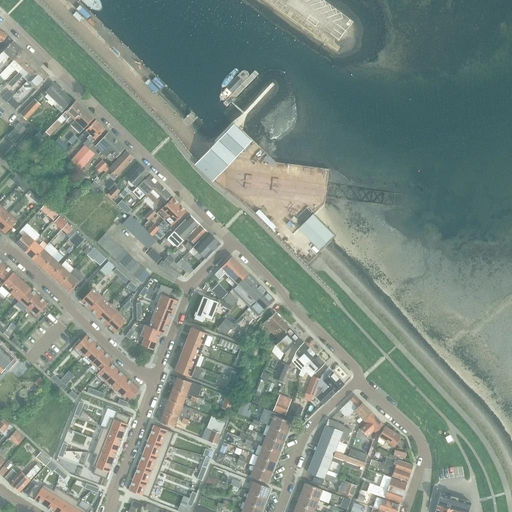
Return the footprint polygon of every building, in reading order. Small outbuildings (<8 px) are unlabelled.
[(288,0),(301,8),(306,0),(288,0)] [(13,61),(23,50),(13,41),(0,54),(0,63),(4,60),(8,55),(13,61)] [(9,84),(32,59),(23,50),(13,61),(0,74),(0,75),(4,80),(12,72),(15,69),(19,73),(8,83),(9,84)] [(22,87),(41,67),(32,59),(9,84),(12,87),(22,76),(27,81),(22,86),(22,87)] [(41,67),(22,87),(26,90),(28,87),(30,89),(33,86),(37,89),(49,76),(41,67)] [(45,97),(62,113),(72,101),(53,84),(46,92),(48,94),(45,97)] [(6,102),(16,111),(24,103),(15,94),(6,102)] [(20,114),(26,120),(40,105),(34,99),(20,114)] [(75,120),(85,110),(75,101),(42,135),(41,134),(45,138),(48,135),(50,136),(66,119),(67,120),(71,116),(75,120)] [(85,110),(75,120),(79,124),(75,127),(76,128),(68,137),(74,142),(82,133),(81,132),(94,119),(85,110)] [(12,127),(17,122),(16,121),(19,117),(14,113),(6,122),(11,126),(12,127)] [(89,139),(84,144),(85,145),(88,148),(105,129),(96,120),(86,130),(90,135),(87,138),(89,139)] [(17,122),(12,127),(14,128),(7,136),(14,142),(26,129),(19,123),(19,124),(17,122)] [(233,123),(195,163),(213,180),(251,140),(233,123)] [(41,134),(39,132),(33,138),(39,144),(45,138),(41,134)] [(95,147),(110,163),(124,149),(108,133),(95,147)] [(68,146),(59,138),(54,143),(64,151),(68,146)] [(77,155),(71,161),(76,165),(81,159),(89,150),(85,146),(77,155)] [(81,159),(76,165),(80,169),(87,161),(94,154),(89,150),(81,159)] [(54,153),(53,155),(53,157),(54,158),(56,160),(59,160),(62,158),(62,155),(60,152),(57,151),(54,153)] [(110,175),(114,180),(134,159),(126,151),(109,169),(113,172),(110,175)] [(95,168),(100,172),(106,165),(102,161),(95,168)] [(137,184),(148,173),(140,165),(137,168),(136,167),(127,176),(127,178),(129,180),(128,182),(128,184),(131,187),(133,187),(134,186),(134,187),(137,184)] [(146,195),(158,183),(150,175),(138,187),(132,193),(133,194),(135,193),(137,195),(142,191),(146,195)] [(15,176),(11,180),(18,186),(21,182),(15,176)] [(110,191),(115,187),(117,185),(112,180),(106,187),(110,191)] [(21,182),(18,186),(24,191),(27,188),(21,182)] [(89,187),(97,195),(102,190),(94,182),(89,187)] [(158,183),(146,195),(147,197),(159,208),(171,196),(158,183)] [(110,191),(108,193),(108,194),(113,198),(120,191),(115,187),(110,191)] [(39,205),(43,202),(36,196),(33,200),(39,205)] [(63,197),(57,203),(62,206),(67,201),(63,197)] [(164,220),(180,204),(173,197),(157,213),(164,220)] [(0,204),(0,220),(8,212),(0,204)] [(48,219),(51,222),(58,215),(45,204),(41,209),(50,217),(48,219)] [(185,210),(180,204),(164,220),(159,224),(163,227),(167,223),(170,226),(185,210)] [(277,226),(281,222),(263,204),(259,208),(277,226)] [(144,216),(149,221),(156,214),(151,209),(144,216)] [(8,212),(0,220),(0,229),(4,234),(17,220),(8,212)] [(333,235),(312,214),(298,228),(319,249),(333,235)] [(125,228),(134,219),(130,215),(121,224),(125,228)] [(177,247),(187,237),(200,224),(190,215),(167,238),(177,247)] [(60,216),(53,223),(61,230),(67,223),(60,216)] [(130,232),(138,223),(134,219),(125,228),(130,232)] [(134,236),(142,227),(138,223),(130,232),(134,236)] [(151,228),(155,233),(159,229),(154,224),(151,228)] [(195,245),(208,232),(200,224),(187,237),(194,245),(195,245)] [(139,240),(147,231),(142,227),(134,236),(139,240)] [(69,239),(76,231),(72,228),(66,236),(69,239)] [(152,236),(155,233),(151,228),(147,232),(152,236)] [(76,231),(69,239),(73,242),(79,235),(76,231)] [(156,240),(152,236),(147,232),(147,231),(139,240),(148,249),(156,240)] [(205,258),(219,244),(208,232),(195,245),(189,251),(193,255),(198,251),(205,258)] [(24,252),(34,241),(25,233),(15,243),(24,252)] [(101,247),(110,237),(105,233),(97,242),(101,247)] [(57,248),(60,244),(51,236),(48,240),(57,248)] [(106,251),(114,241),(110,237),(101,247),(106,251)] [(87,255),(93,247),(85,240),(73,253),(76,256),(84,247),(86,249),(83,252),(87,255)] [(33,260),(43,249),(47,245),(43,241),(39,245),(34,241),(24,252),(33,260)] [(110,255),(119,245),(114,241),(106,251),(110,255)] [(115,259),(123,250),(119,245),(110,255),(115,259)] [(93,247),(87,255),(90,258),(97,250),(93,247)] [(42,268),(52,257),(43,249),(33,260),(42,268)] [(119,263),(127,254),(123,250),(115,259),(119,263)] [(123,267),(132,258),(127,254),(119,263),(123,267)] [(163,262),(170,267),(174,260),(168,255),(163,262)] [(51,276),(60,265),(52,257),(42,268),(51,276)] [(237,284),(248,273),(232,257),(214,275),(219,279),(225,273),(228,277),(230,276),(237,284)] [(128,271),(136,262),(132,258),(123,267),(128,271)] [(170,267),(163,262),(161,260),(158,265),(176,279),(180,274),(170,267)] [(1,261),(0,262),(0,282),(12,270),(1,261)] [(106,275),(114,266),(108,261),(100,270),(106,275)] [(132,275),(140,266),(136,262),(128,271),(132,275)] [(59,284),(69,274),(60,265),(51,276),(59,284)] [(137,279),(145,270),(140,266),(132,275),(137,279)] [(116,268),(112,272),(119,277),(122,274),(116,268)] [(12,270),(0,282),(0,284),(9,293),(22,280),(12,270)] [(145,270),(137,279),(141,283),(149,274),(145,270)] [(249,307),(265,291),(248,273),(237,284),(231,290),(249,307)] [(69,274),(59,284),(68,293),(78,282),(69,274)] [(122,274),(119,277),(125,283),(128,280),(122,274)] [(22,280),(9,293),(20,302),(32,289),(22,280)] [(130,282),(127,285),(133,291),(137,287),(130,282)] [(160,295),(157,304),(174,311),(178,301),(169,297),(172,289),(161,285),(157,294),(160,295)] [(144,287),(139,294),(143,297),(148,290),(144,287)] [(93,288),(80,301),(89,309),(101,296),(93,288)] [(32,289),(20,302),(30,312),(42,298),(32,289)] [(265,291),(249,307),(259,318),(265,312),(262,310),(273,299),(265,291)] [(222,306),(231,311),(240,303),(230,293),(223,300),(224,302),(222,306)] [(101,296),(89,309),(97,317),(110,304),(101,296)] [(204,317),(211,319),(217,302),(203,296),(194,318),(202,321),(204,317)] [(42,298),(30,312),(34,316),(33,317),(39,323),(49,312),(43,307),(47,303),(42,298)] [(128,301),(122,307),(126,310),(132,304),(128,301)] [(110,304),(97,317),(105,325),(118,311),(110,304)] [(157,304),(152,315),(169,322),(174,311),(157,304)] [(118,311),(105,325),(114,333),(117,330),(127,320),(118,311)] [(278,338),(290,327),(274,312),(263,323),(278,338)] [(152,315),(148,326),(165,332),(169,322),(152,315)] [(217,328),(224,334),(233,324),(226,318),(217,328)] [(144,324),(140,336),(144,337),(141,345),(154,350),(161,332),(165,333),(165,332),(148,326),(144,324)] [(204,345),(208,333),(191,327),(186,338),(204,345)] [(290,327),(278,338),(276,340),(278,342),(276,344),(284,352),(299,337),(290,327)] [(243,335),(248,341),(255,334),(251,330),(252,329),(250,328),(243,335)] [(130,329),(125,336),(129,339),(134,332),(130,329)] [(86,334),(74,348),(82,356),(95,342),(86,334)] [(12,342),(18,348),(21,344),(15,338),(12,342)] [(199,355),(204,345),(186,338),(182,349),(199,355)] [(95,342),(82,356),(91,364),(103,350),(95,342)] [(304,366),(316,354),(303,342),(299,346),(296,351),(291,361),(300,370),(301,369),(302,367),(304,366)] [(56,352),(47,344),(44,348),(52,355),(56,352)] [(249,353),(255,355),(259,346),(253,344),(249,353)] [(182,349),(178,359),(195,366),(199,355),(182,349)] [(103,350),(91,364),(99,371),(96,374),(96,375),(112,358),(103,350)] [(301,369),(300,370),(300,371),(299,375),(303,377),(304,374),(306,372),(310,376),(324,362),(316,354),(304,366),(302,367),(301,369)] [(112,358),(96,375),(105,382),(117,369),(109,361),(112,358)] [(195,366),(178,359),(174,370),(191,377),(195,366)] [(274,380),(282,383),(289,366),(282,363),(274,380)] [(0,364),(0,372),(1,373),(7,378),(10,374),(0,364)] [(319,379),(316,388),(320,390),(323,392),(317,398),(322,404),(329,398),(330,398),(344,384),(327,366),(321,375),(319,379)] [(117,369),(105,382),(113,390),(126,377),(117,369)] [(261,379),(268,381),(271,374),(264,371),(261,379)] [(50,378),(57,384),(60,380),(54,374),(50,378)] [(126,377),(113,390),(121,398),(124,394),(130,399),(139,389),(126,377)] [(192,396),(197,398),(201,387),(190,382),(177,377),(172,388),(186,394),(192,396)] [(316,388),(319,379),(313,377),(309,386),(308,386),(306,392),(314,396),(317,389),(316,388)] [(66,386),(60,380),(57,384),(56,384),(63,389),(66,386)] [(182,405),(186,394),(172,388),(168,399),(182,405)] [(68,394),(74,400),(78,396),(72,390),(68,394)] [(364,420),(372,413),(355,395),(339,410),(346,418),(354,410),(364,420)] [(197,398),(192,396),(190,400),(202,405),(204,401),(197,398)] [(221,408),(229,411),(234,400),(225,397),(221,408)] [(177,416),(182,405),(168,399),(163,411),(177,416)] [(273,411),(285,416),(289,405),(277,400),(273,411)] [(126,432),(129,426),(133,414),(124,411),(120,409),(117,416),(113,415),(109,426),(126,432)] [(208,420),(222,426),(226,415),(212,410),(208,420)] [(173,427),(177,416),(163,411),(159,422),(173,427)] [(375,432),(383,424),(372,413),(359,425),(361,427),(360,428),(368,436),(374,430),(375,432)] [(270,426),(286,432),(290,422),(274,416),(270,426)] [(342,432),(339,439),(346,442),(350,431),(343,429),(344,426),(328,419),(325,426),(342,432)] [(6,421),(0,427),(0,428),(4,432),(8,428),(7,427),(10,424),(6,421)] [(171,430),(154,423),(149,434),(167,441),(171,430)] [(122,443),(124,437),(126,432),(109,426),(105,436),(122,443)] [(282,442),(286,432),(270,426),(266,436),(282,442)] [(339,439),(342,432),(325,426),(307,472),(324,478),(323,479),(325,480),(327,475),(328,471),(327,471),(331,461),(334,451),(339,439)] [(183,427),(181,433),(197,439),(200,430),(190,427),(189,429),(183,427)] [(394,447),(400,437),(385,427),(380,435),(380,434),(377,442),(383,446),(386,442),(394,447)] [(9,438),(17,445),(24,437),(16,430),(9,438)] [(208,441),(216,444),(220,434),(212,430),(208,441)] [(71,435),(66,433),(63,441),(68,443),(71,435)] [(239,437),(252,442),(253,438),(241,433),(239,437)] [(162,452),(167,441),(149,434),(149,435),(145,445),(162,452)] [(118,454),(122,443),(105,436),(101,447),(118,454)] [(278,452),(282,442),(266,436),(263,446),(278,452)] [(250,446),(252,442),(239,437),(246,440),(244,444),(250,446)] [(162,452),(145,445),(141,456),(158,462),(162,452)] [(274,462),(278,452),(263,446),(259,456),(274,462)] [(118,454),(101,447),(97,458),(114,464),(118,454)] [(380,459),(382,448),(374,447),(373,458),(380,459)] [(393,456),(404,459),(406,453),(394,450),(393,456)] [(334,451),(331,461),(361,472),(364,462),(334,451)] [(36,458),(45,466),(50,460),(41,452),(36,458)] [(154,473),(158,462),(141,456),(137,466),(154,473)] [(271,472),(274,462),(259,456),(255,466),(271,472)] [(384,464),(410,473),(413,465),(398,460),(387,456),(384,464)] [(59,457),(55,461),(62,467),(65,463),(59,457)] [(244,462),(238,460),(231,457),(229,462),(242,466),(244,462)] [(94,477),(107,482),(114,464),(97,458),(92,469),(97,470),(94,477)] [(410,473),(384,464),(371,460),(370,464),(386,470),(391,472),(392,471),(394,471),(392,476),(407,481),(410,473)] [(57,473),(60,469),(54,464),(50,468),(57,473)] [(9,483),(19,492),(39,469),(35,465),(26,476),(20,471),(9,483)] [(137,466),(133,477),(150,484),(154,473),(137,466)] [(267,483),(271,472),(255,466),(253,471),(247,468),(245,474),(251,477),(267,483)] [(63,479),(66,475),(60,469),(57,473),(63,479)] [(80,469),(78,475),(86,478),(88,472),(80,469)] [(356,485),(337,478),(327,475),(325,480),(340,485),(339,489),(337,488),(336,490),(352,496),(356,485)] [(150,484),(133,477),(132,480),(128,488),(145,494),(150,484)] [(402,481),(391,478),(388,488),(384,487),(384,489),(369,483),(367,492),(395,501),(395,499),(401,501),(406,486),(401,484),(402,481)] [(249,492),(265,498),(269,488),(254,482),(249,492)] [(301,494),(317,500),(317,499),(328,504),(332,494),(321,490),(321,489),(306,483),(301,494)] [(32,484),(24,496),(41,506),(51,490),(41,484),(38,488),(32,484)] [(51,490),(41,506),(50,511),(60,496),(51,490)] [(261,508),(265,498),(249,492),(246,502),(261,508)] [(467,511),(470,502),(441,493),(437,505),(462,511),(467,511)] [(313,510),(317,500),(301,494),(298,504),(313,510)] [(60,496),(50,511),(64,511),(70,502),(60,496)] [(355,496),(352,504),(360,507),(363,499),(355,496)] [(373,507),(387,511),(396,511),(399,505),(380,498),(376,497),(373,507)] [(131,505),(140,509),(142,504),(133,501),(131,505)] [(260,511),(261,508),(246,502),(241,511),(260,511)] [(70,503),(64,511),(77,511),(80,509),(70,503)] [(228,511),(229,511),(231,508),(218,503),(216,507),(228,511)]
